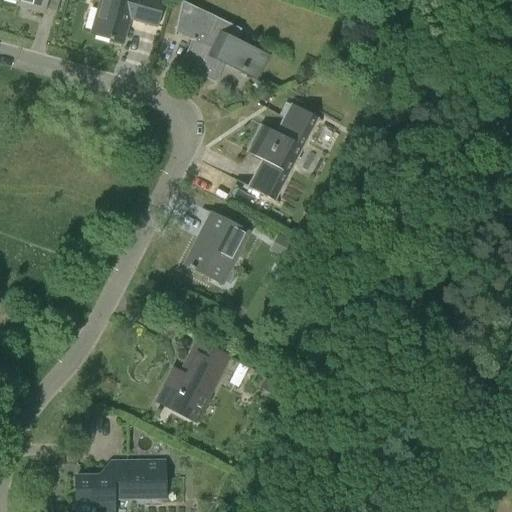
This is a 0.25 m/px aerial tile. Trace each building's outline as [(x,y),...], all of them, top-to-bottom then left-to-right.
[(11,0),(29,5),(28,9),(42,13),(45,0),(11,0)] [(124,26),(126,18),(155,27),(162,4),(148,0),(102,0),(100,11),(97,10),(91,34),(122,43),(127,27),(124,26)] [(240,30),(181,1),(173,37),(175,38),(175,37),(175,33),(191,40),(179,67),(215,84),(225,63),(255,78),(266,56),(235,41),(240,30)] [(356,77),(365,89),(375,81),(365,69),(356,77)] [(292,107),(278,135),(263,127),(249,154),(265,162),(251,189),(273,200),(316,118),(290,104),(289,105),(292,107)] [(358,115),(353,125),(359,129),(367,133),(372,122),(364,118),(358,115)] [(184,265),(221,285),(248,233),(210,214),(184,265)] [(297,230),(308,236),(312,228),(312,227),(301,222),(297,230)] [(280,237),(272,253),(294,264),(302,248),(280,237)] [(195,422),(228,359),(196,342),(191,353),(196,356),(184,377),(172,370),(156,402),(195,422)] [(275,387),(264,381),(260,389),(270,395),(275,387)] [(119,465),(119,477),(75,477),(75,511),(113,511),(113,498),(147,497),(147,498),(165,498),(164,464),(119,465)]
